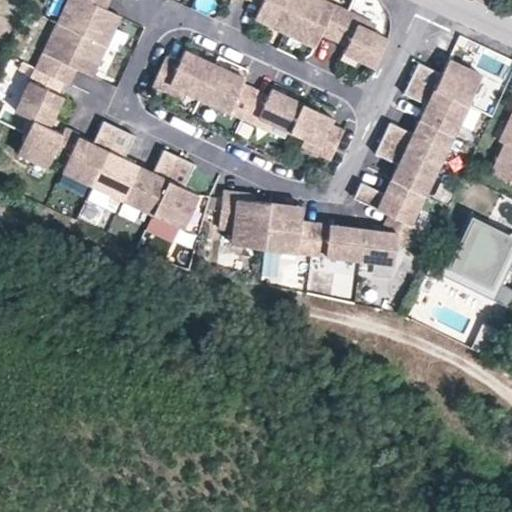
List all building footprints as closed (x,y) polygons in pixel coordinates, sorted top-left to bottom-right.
[(253,0),(262,4),(258,11),(270,17),(268,23),(305,40),(307,35),(319,40),(323,33),(336,40),(348,44),(345,52),(376,66),(389,38),(374,31),(360,24),(364,15),(349,9),(329,0),(69,0),(59,22),(59,23),(17,111),(34,120),(28,133),(19,153),(49,167),(54,156),(67,162),(63,171),(93,185),(124,199),(155,214),(184,228),(200,194),(186,188),(197,164),(181,157),(165,149),(154,173),(139,166),(125,159),(136,135),(120,128),(105,120),(93,144),(79,137),(80,134),(66,128),(63,133),(51,127),(64,97),(60,95),(65,83),(62,81),(70,65),(77,69),(93,76),(122,16),(106,8),(99,4),(100,0),(253,0)] [(215,13),(217,0),(194,0),(193,9),(215,13)] [(258,11),(256,17),(268,23),(270,17),(258,11)] [(378,22),(364,15),(360,24),(374,31),(378,22)] [(317,46),(319,40),(307,35),(305,40),(317,46)] [(335,117),(273,88),(270,95),(244,82),(246,78),(186,50),(181,62),(167,56),(154,84),(168,91),(172,83),(186,89),(258,123),(260,118),(275,125),(290,132),(306,139),(320,146),(318,151),(332,159),(345,129),(332,124),(335,117)] [(412,225),(484,74),(450,58),(443,72),(420,61),(412,77),(405,93),(429,104),(416,133),(391,121),(383,137),(376,153),(401,164),(387,193),(363,182),(355,197),(390,214),(383,230),(366,228),(318,223),(303,221),(304,213),(292,211),(292,205),(272,202),(256,200),(251,200),(250,207),(239,205),(240,199),(224,197),(220,228),(234,230),(233,244),(397,263),(399,243),(412,244),(419,228),(412,225)] [(70,65),(62,81),(65,83),(70,84),(77,69),(70,65)] [(186,89),(172,83),(168,91),(182,97),(186,89)] [(508,141),(511,132),(511,109),(499,136),(504,138),(508,141)] [(272,130),(275,125),(260,118),(258,123),(272,130)] [(511,132),(508,141),(504,138),(489,168),(511,179),(511,132)] [(320,146),(306,139),(303,144),(318,151),(320,146)] [(251,200),(256,200),(256,195),(224,191),(224,197),(240,199),(251,200)] [(491,225),(474,217),(470,225),(487,233),(491,225)] [(511,235),(491,225),(487,233),(470,225),(451,264),(502,288),(496,299),(510,306),(511,300),(511,235)] [(261,276),(284,276),(284,259),(261,259),(261,276)]
